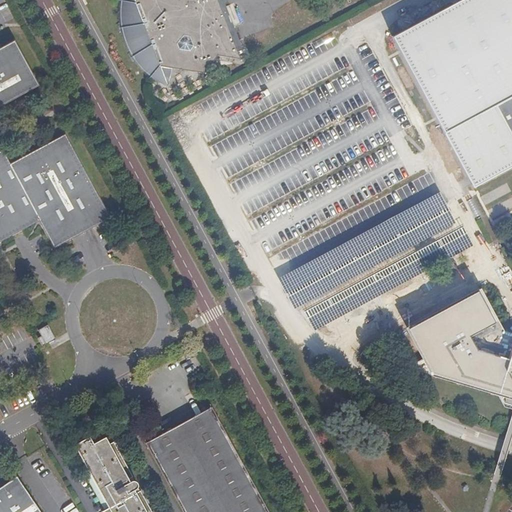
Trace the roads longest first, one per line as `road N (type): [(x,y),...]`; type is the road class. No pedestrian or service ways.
road 1 (unclassified): [(444,0),(394,27),(385,59),(511,293)]
road 2 (unclassified): [(511,448),(457,431),(374,387),(301,328),(273,288)]
road 3 (unclassified): [(139,359),(159,341),(165,309),(149,281),(119,269),(81,285),(70,311),(77,341),(100,361)]
road 4 (unclassified): [(2,432),(83,385),(100,361)]
